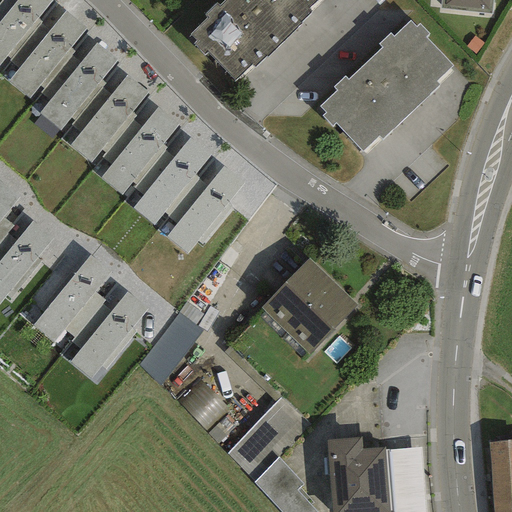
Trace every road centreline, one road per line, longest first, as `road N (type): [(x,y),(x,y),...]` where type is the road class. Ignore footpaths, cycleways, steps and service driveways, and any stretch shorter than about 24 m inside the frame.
road 1 (residential): [(466,266),(410,252),(284,177),(100,0)]
road 2 (secondary): [(459,511),(450,403),(466,266)]
road 3 (secondary): [(466,266),(511,102)]
